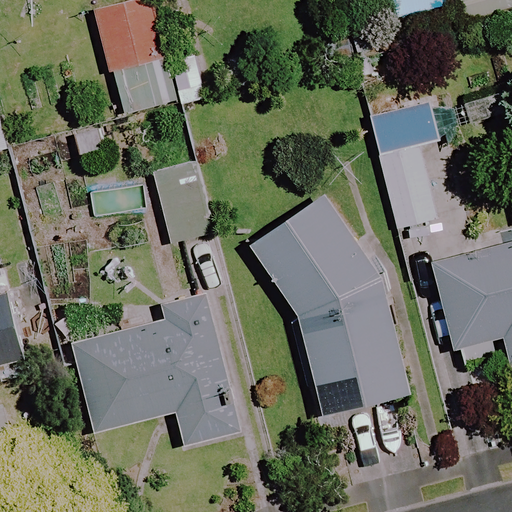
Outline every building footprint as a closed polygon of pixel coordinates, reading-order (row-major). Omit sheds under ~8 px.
[(453,32),(447,0),(384,0),(392,42),(453,32)] [(511,0),(461,0),(466,19),(511,7),(511,0)] [(162,61),(149,2),(93,15),(106,74),(162,61)] [(204,101),(194,58),(168,64),(178,106),(204,101)] [(438,144),(429,102),(369,115),(393,230),(432,222),(417,149),(438,144)] [(212,233),(193,160),(148,172),(168,245),(212,233)] [(405,392),(378,281),(321,190),(242,240),(297,328),(317,413),(405,392)] [(511,244),(430,265),(451,351),(500,339),(507,366),(511,364),(511,244)] [(235,434),(203,293),(176,300),(157,324),(72,343),(92,432),(174,414),(181,446),(235,434)] [(0,365),(30,358),(13,294),(0,297),(0,365)] [(2,402),(0,402),(0,479),(22,473),(2,402)]
